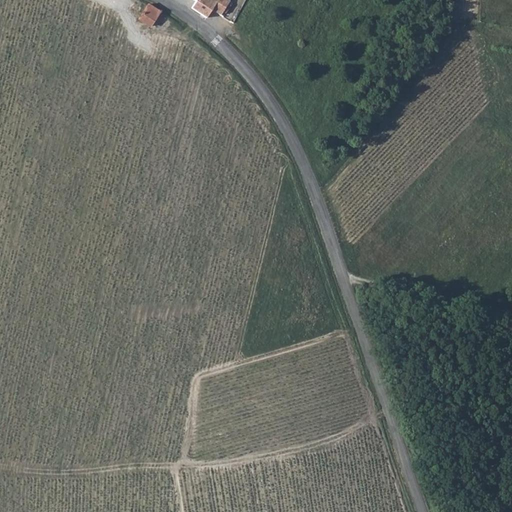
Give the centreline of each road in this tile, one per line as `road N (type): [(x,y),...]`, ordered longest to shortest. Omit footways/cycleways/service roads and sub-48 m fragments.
road 1 (unclassified): [(421,511),(304,161),(274,101),(234,57)]
road 2 (track): [(386,414),(330,443),(265,458),(132,462),(89,472),(0,464)]
road 3 (track): [(187,466),(197,372),(361,325)]
road 4 (track): [(511,322),(345,278)]
